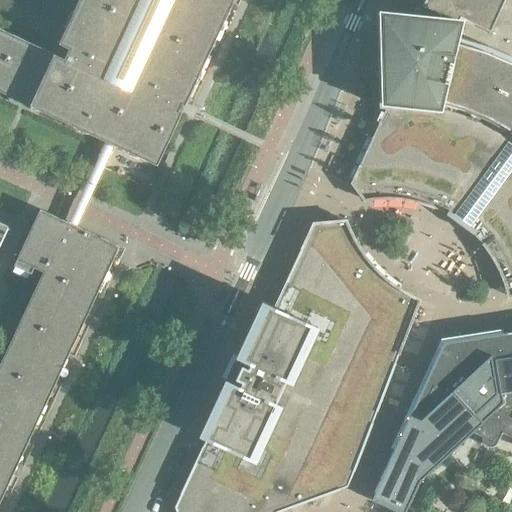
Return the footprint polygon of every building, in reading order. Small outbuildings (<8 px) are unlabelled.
[(78,0),(74,9),(58,42),(69,47),(64,58),(0,28),(0,90),(156,164),(232,0),(78,0)] [(511,0),(424,0),(422,6),(424,7),(423,18),(376,13),(378,106),(386,107),(351,181),(350,183),(363,201),(370,199),(372,199),(386,199),(388,198),(401,199),(403,200),(417,202),(419,203),(431,207),(433,208),(445,214),(447,215),(462,226),(470,232),(472,234),(481,243),(482,245),(490,256),(491,258),(498,269),(499,271),(503,284),(504,286),(507,297),(511,295),(511,0)] [(0,500),(68,354),(119,246),(41,209),(18,259),(43,271),(0,363),(0,500)] [(394,364),(417,306),(415,306),(418,300),(412,297),(413,296),(411,295),(411,296),(399,288),(398,287),(397,287),(386,279),(385,277),(385,278),(374,268),(375,268),(373,266),(373,267),(364,256),(364,255),(363,254),(355,242),(356,242),(355,240),(355,241),(348,228),(349,228),(348,226),(347,226),(345,221),(338,221),(338,220),(312,222),(274,306),(262,300),(199,434),(207,437),(174,507),(176,511),(276,511),(348,486),(378,406),(382,407),(384,402),(382,401),(385,392),(384,392),(389,378),(391,379),(394,370),(396,371),(399,365),(394,364)] [(9,228),(0,224),(0,244),(7,229),(8,229),(9,228)] [(511,511),(511,331),(444,342),(371,498),(400,511),(403,511),(419,479),(472,431),(483,436),(483,437),(482,438),(482,439),(482,440),(483,440),(483,441),(483,442),(483,443),(484,443),(484,444),(485,444),(485,445),(486,445),(487,446),(488,446),(489,446),(490,446),(491,446),(492,446),(493,446),(493,445),(494,445),(495,444),(496,443),(496,442),(498,438),(501,432),(511,436),(511,511)]
